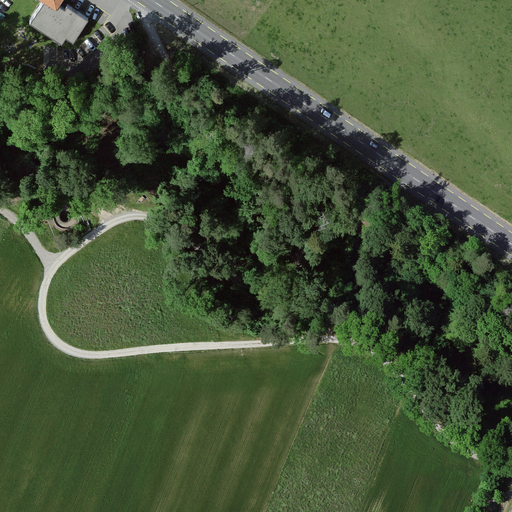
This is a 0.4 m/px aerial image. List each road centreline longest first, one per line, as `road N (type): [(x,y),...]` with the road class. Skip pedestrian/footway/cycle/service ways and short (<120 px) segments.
road 1 (track): [(154,2),(146,25),(200,127),(291,227),(301,257),(285,282),(254,285),(176,232),(118,216),(48,267),(40,293),(47,331),(61,347),(90,355),(335,337),(392,366),(439,428),(511,471)]
road 2 (secondary): [(511,243),(154,2)]
